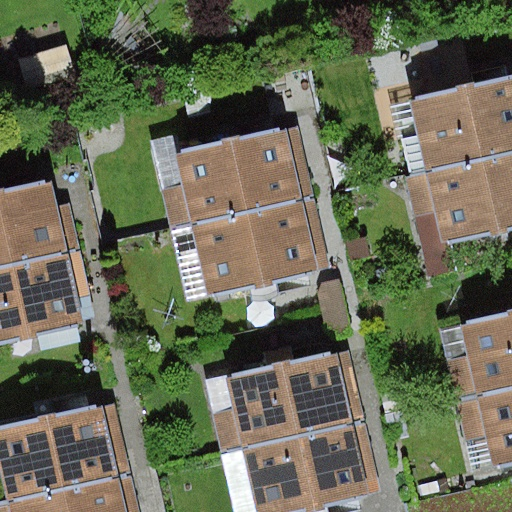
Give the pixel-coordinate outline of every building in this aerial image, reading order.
[(63,46),(21,60),(31,91),(73,77),(63,46)] [(396,137),(404,174),(511,151),(511,78),(410,100),(417,133),(396,137)] [(161,194),(169,231),(314,200),(304,155),(288,158),(283,134),(174,157),(181,189),(161,194)] [(511,151),(404,174),(413,216),(431,211),(438,242),(511,225),(511,151)] [(0,269),(77,253),(67,207),(52,211),(47,187),(0,196),(0,269)] [(314,200),(169,231),(178,272),(196,268),(203,299),(313,273),(307,249),(322,246),(314,200)] [(77,253),(0,269),(0,343),(76,326),(70,302),(85,299),(77,253)] [(444,364),(452,402),(511,388),(511,316),(457,328),(464,360),(444,364)] [(212,415),(220,452),(365,421),(355,376),(340,379),(335,355),(226,378),(233,410),(212,415)] [(511,388),(452,402),(461,443),(479,439),(486,470),(511,463),(511,388)] [(0,501),(132,474),(123,428),(107,431),(102,407),(0,428),(0,501)] [(365,421),(220,452),(229,493),(247,489),(252,511),(288,511),(364,494),(359,470),(374,467),(365,421)] [(139,511),(132,474),(0,501),(0,511),(139,511)] [(511,511),(511,483),(511,482),(408,505),(409,511),(511,511)]
